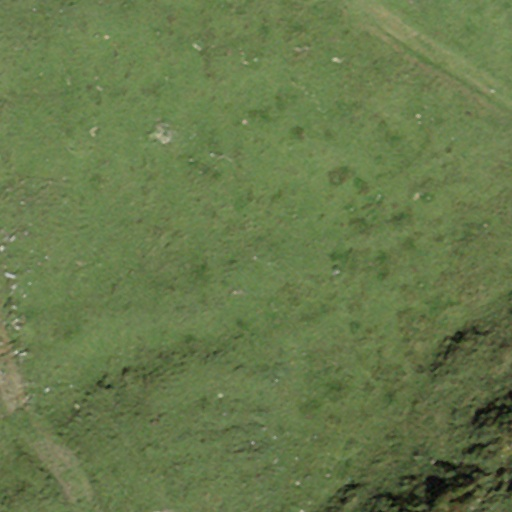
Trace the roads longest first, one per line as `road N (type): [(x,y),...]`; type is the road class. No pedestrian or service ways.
road 1 (track): [(0,313),(73,472),(73,511)]
road 2 (track): [(388,0),(490,92),(511,101)]
